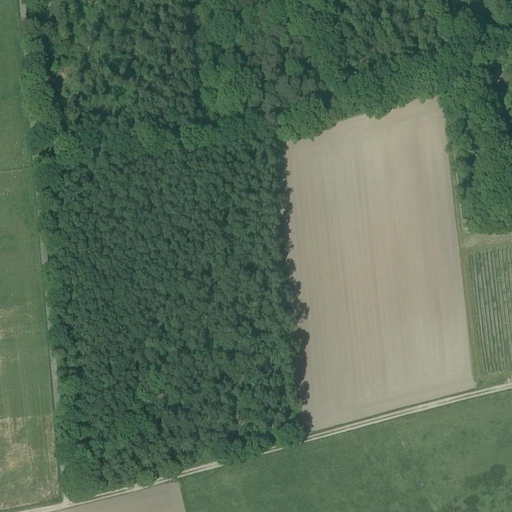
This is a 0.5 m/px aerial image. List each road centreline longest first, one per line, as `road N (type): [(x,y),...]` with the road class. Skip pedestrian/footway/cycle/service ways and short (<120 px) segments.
road 1 (track): [(19,0),(65,506)]
road 2 (track): [(36,511),(511,387)]
